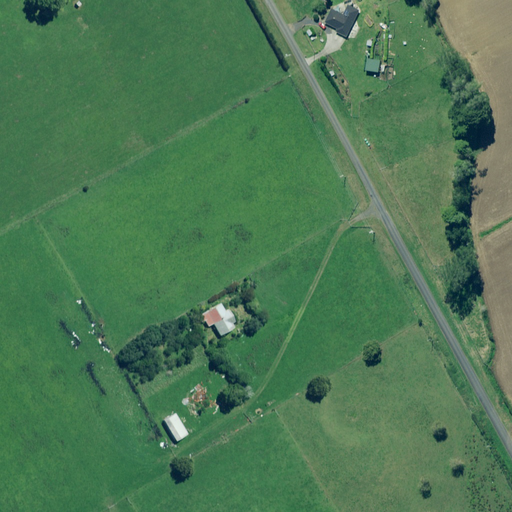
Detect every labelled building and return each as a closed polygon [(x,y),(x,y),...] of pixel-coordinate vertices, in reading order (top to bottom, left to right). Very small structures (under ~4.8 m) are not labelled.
[(361,11),(349,5),(344,15),(332,9),(326,23),(338,30),(337,33),(348,38),(361,11)] [(317,38),(311,29),(307,32),(313,41),(317,38)] [(381,61),(368,60),(366,71),(385,73),(386,67),(380,66),(381,61)] [(218,304),(196,317),(200,323),(203,321),(207,327),(211,324),(219,336),(232,328),(230,324),(233,322),(226,310),(223,312),(218,304)] [(123,381),(112,386),(127,416),(138,410),(123,381)] [(188,398),(191,403),(186,405),(193,417),(212,407),(203,390),(188,398)] [(186,435),(174,414),(162,421),(174,442),(186,435)]
